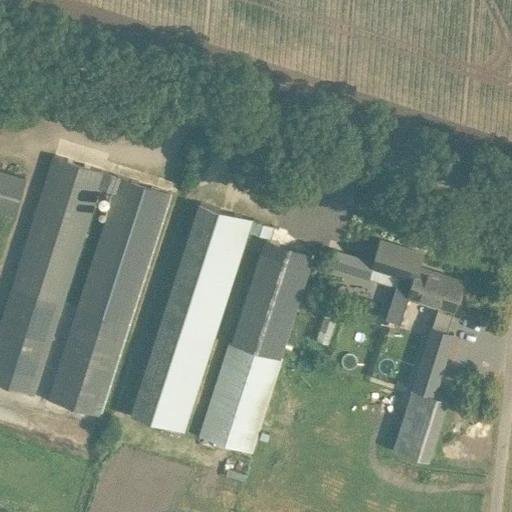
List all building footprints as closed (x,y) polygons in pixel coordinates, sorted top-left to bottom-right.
[(47,398),(99,415),(167,206),(174,208),(178,195),(55,155),(0,322),(0,382),(32,393),(99,187),(114,192),(47,398)] [(0,209),(14,214),(26,176),(0,167),(0,209)] [(263,234),(267,223),(200,202),(134,410),(187,427),(249,229),(263,234)] [(229,341),(200,434),(251,451),(279,363),(312,258),(314,253),(266,238),(232,342),(229,341)] [(339,248),(333,266),(369,278),(373,265),(400,274),(386,317),(401,322),(412,286),(431,292),(428,302),(439,305),(454,310),(464,280),(418,266),(423,252),(381,239),(374,260),(339,248)] [(439,305),(394,448),(429,458),(448,397),(434,393),(453,333),(448,331),(454,310),(439,305)] [(324,315),(316,338),(329,342),(336,319),(324,315)]
